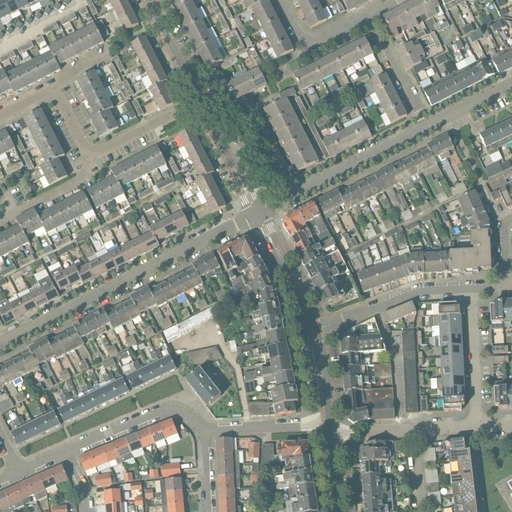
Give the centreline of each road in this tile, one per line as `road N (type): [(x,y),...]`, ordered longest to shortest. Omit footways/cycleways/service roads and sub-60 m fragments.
road 1 (residential): [(0,346),(259,215)]
road 2 (residential): [(315,331),(415,289),(474,285)]
road 3 (residential): [(65,451),(166,409),(205,428)]
road 4 (residential): [(330,438),(477,428)]
road 5 (residential): [(296,197),(426,131)]
road 6 (residential): [(296,197),(246,103),(211,119)]
road 7 (residential): [(477,428),(474,285)]
road 8 (residential): [(426,131),(366,11)]
road 9 (residential): [(315,331),(259,215)]
road 10 (residential): [(88,160),(202,103)]
road 11 (residential): [(205,428),(329,427)]
